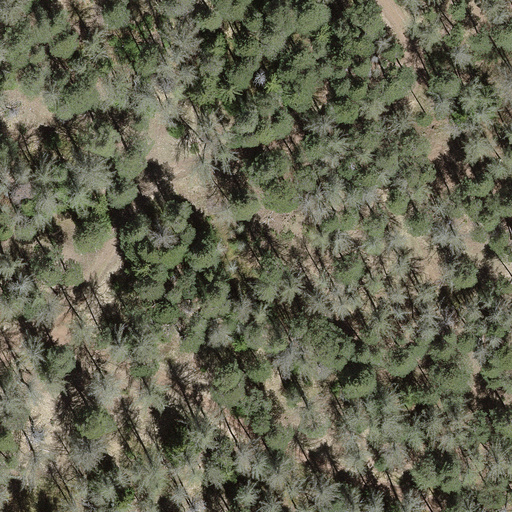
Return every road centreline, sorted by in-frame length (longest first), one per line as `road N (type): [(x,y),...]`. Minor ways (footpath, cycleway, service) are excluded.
road 1 (track): [(0,316),(49,312),(83,295),(162,173),(276,144),(351,117),(388,93),(409,64),(405,31),(382,0)]
road 2 (track): [(480,511),(0,332)]
